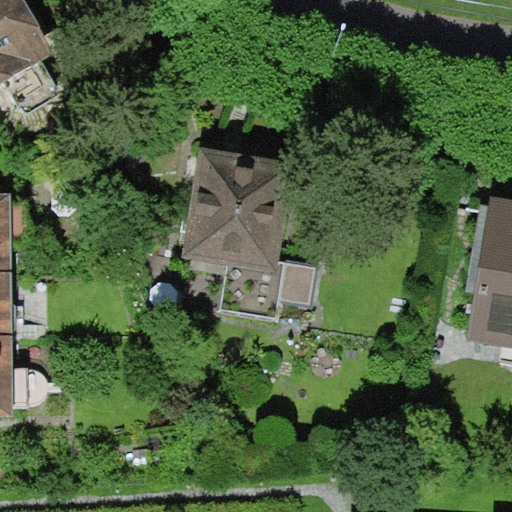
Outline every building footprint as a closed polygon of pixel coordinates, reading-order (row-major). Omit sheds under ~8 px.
[(4,0),(0,0),(0,76),(20,110),(57,89),(28,41),(35,37),(19,10),(13,14),(4,0)] [(102,100),(134,54),(109,36),(76,84),(101,102),(102,100)] [(127,117),(159,72),(134,54),(102,100),(127,117)] [(278,299),(300,303),(308,297),(313,267),(269,260),(284,171),(275,170),(277,163),(244,158),(243,165),(226,162),(206,158),(191,251),(227,257),(218,310),(274,319),(278,299)] [(471,287),(478,289),(470,334),(511,341),(511,208),(507,208),(492,205),(491,210),(481,209),(478,230),(481,230),(471,287)]
